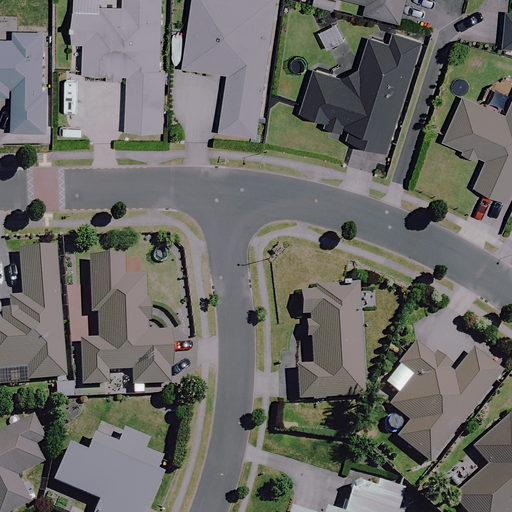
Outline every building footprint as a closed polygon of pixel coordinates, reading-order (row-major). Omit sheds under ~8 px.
[(74,44),(84,45),(84,75),(109,75),(109,79),(125,80),(125,76),(129,76),(128,131),(166,132),(167,69),(162,69),(163,0),(124,0),(124,6),(102,6),(102,11),(75,10),(74,44)] [(194,0),(184,68),(229,75),(221,130),(258,136),(277,0),(194,0)] [(353,0),(368,4),(366,13),(403,23),(408,0),(353,0)] [(351,50),(338,21),(317,30),(331,60),(351,50)] [(0,102),(2,102),(2,97),(12,97),(12,89),(14,89),(13,132),(50,133),(50,91),(45,91),(46,31),(15,31),(15,39),(0,38),(0,102)] [(343,77),(315,68),(301,113),(328,121),(326,127),(345,133),(347,128),(351,129),(348,139),(389,153),(425,41),(394,31),(391,42),(371,36),(361,68),(343,77)] [(511,103),(507,114),(464,95),(443,140),(464,149),(462,152),(478,159),(480,156),(486,159),(474,186),(508,201),(511,192),(511,103)] [(61,380),(52,248),(16,250),(19,296),(6,297),(8,316),(0,316),(0,371),(23,370),(24,382),(61,380)] [(95,313),(97,339),(79,340),(81,386),(107,385),(106,371),(130,370),(131,387),(168,385),(167,369),(170,369),(168,331),(146,332),(146,323),(149,323),(148,299),(145,299),(144,275),(124,276),(123,256),(87,258),(89,314),(95,313)] [(308,340),(310,365),(294,366),(296,402),(310,401),(310,402),(323,401),(323,400),(363,397),(356,284),(313,287),(313,292),(298,293),(299,317),(307,317),(307,322),(303,322),(304,340),(308,340)] [(386,407),(406,422),(394,438),(428,465),(502,372),(471,348),(451,373),(447,370),(450,366),(433,354),(431,356),(413,342),(395,365),(397,367),(383,384),(396,394),(386,407)] [(511,511),(511,420),(507,415),(470,449),(485,466),(449,498),(461,511),(511,511)] [(26,499),(30,497),(24,485),(20,488),(16,480),(20,477),(44,465),(34,445),(42,440),(30,418),(0,433),(0,511),(10,511),(28,503),(26,499)] [(155,502),(167,477),(153,471),(159,457),(143,450),(146,443),(95,421),(82,453),(66,446),(50,483),(96,503),(91,511),(143,511),(149,499),(155,502)] [(396,511),(393,511),(400,491),(376,483),(373,491),(349,483),(340,511),(321,511),(296,511),(287,509),(286,511),(396,511)]
